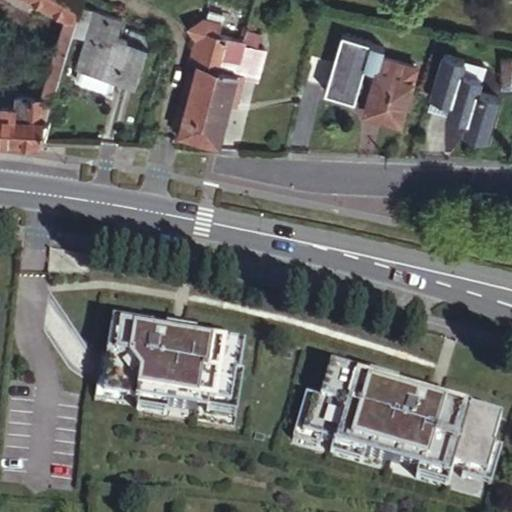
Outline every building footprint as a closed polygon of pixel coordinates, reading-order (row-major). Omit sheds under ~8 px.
[(83,3),(74,31),(90,35),(79,74),(83,81),(110,89),(117,86),(119,75),(138,80),(152,33),(147,32),(148,30),(133,27),(130,38),(118,35),(124,15),(83,3)] [(181,126),(200,131),(221,58),(236,62),(243,38),(217,31),(220,20),(202,15),(189,23),(197,35),(193,50),(197,58),(199,58),(193,82),(186,80),(175,116),(183,119),(181,126)] [(264,28),(247,23),(243,38),(236,62),(221,58),(200,131),(221,137),(233,94),(238,96),(245,70),(259,73),(267,44),(260,43),(264,28)] [(398,120),(414,64),(380,54),(382,45),(369,42),(370,41),(340,32),(323,91),(352,100),(362,65),(374,68),(362,109),(398,120)] [(462,57),(441,51),(428,94),(449,100),(445,113),(465,119),(461,131),(482,138),(495,95),(474,88),(478,76),(458,70),(462,57)] [(511,84),(511,53),(500,53),(498,84),(511,84)] [(103,350),(97,386),(117,390),(136,393),(135,396),(138,396),(169,401),(196,406),(198,396),(208,398),(206,407),(229,411),(235,378),(231,378),(236,348),(204,343),(203,345),(187,342),(157,337),(144,335),(145,332),(105,325),(99,350),(103,350)] [(188,335),(159,330),(157,337),(187,342),(188,335)] [(99,350),(96,349),(89,388),(116,393),(117,390),(97,386),(103,350),(99,350)] [(322,365),(312,400),(310,399),(300,434),(320,440),(327,442),(326,445),(359,454),(412,468),(443,477),(446,466),(480,474),(487,444),(485,444),(493,415),(462,407),(462,409),(433,401),(388,389),(359,381),(360,376),(322,365)] [(388,389),(389,382),(361,374),(360,376),(359,381),(388,389)] [(242,380),(235,378),(229,411),(206,407),(205,415),(235,420),(242,380)] [(464,402),(435,394),(433,401),(462,409),(462,407),(464,402)] [(169,401),(138,396),(137,405),(167,410),(169,401)] [(310,399),(299,396),(286,440),(318,449),(320,440),(300,434),(310,399)] [(494,446),(487,444),(480,474),(446,466),(444,475),(484,484),(494,446)] [(359,454),(326,445),(324,454),(356,463),(359,454)] [(443,477),(412,468),(409,478),(441,487),(443,477)]
